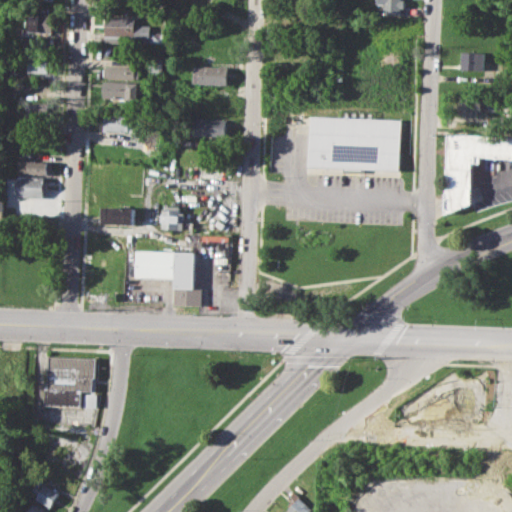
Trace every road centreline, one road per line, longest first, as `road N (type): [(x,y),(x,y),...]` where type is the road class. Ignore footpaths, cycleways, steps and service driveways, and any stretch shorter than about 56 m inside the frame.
road 1 (residential): [(256,0),(245,334)]
road 2 (residential): [(79,0),(68,327)]
road 3 (residential): [(433,0),(425,277)]
road 4 (residential): [(444,343),(316,450),(257,511)]
road 5 (secondary): [(162,511),(343,339)]
road 6 (secondary): [(0,324),(212,333)]
road 7 (secondary): [(343,339),(425,277),(511,234)]
road 8 (residential): [(126,330),(108,446),(81,511)]
road 9 (secondary): [(343,339),(502,346)]
road 10 (secondary): [(212,333),(343,339)]
